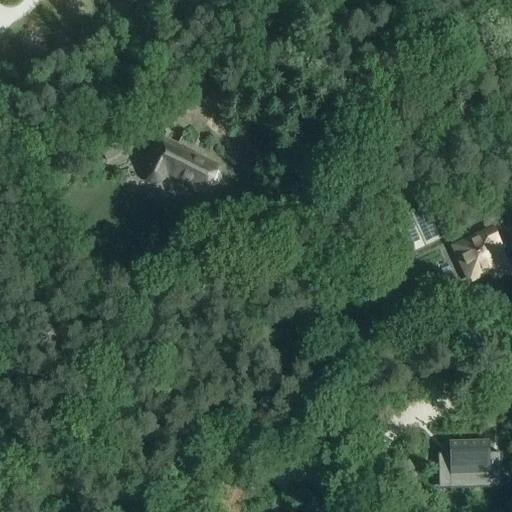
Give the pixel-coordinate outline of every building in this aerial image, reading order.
[(119,139),(112,142),(97,148),(103,164),(126,155),(119,139)] [(218,175),(218,174),(223,165),(221,165),(191,150),(190,153),(163,139),(144,177),(145,180),(147,183),(149,185),(152,187),(156,188),(159,187),(162,186),(168,175),(208,195),(211,189),(212,189),(213,189),(214,189),(215,189),(215,188),(216,188),(217,188),(218,187),(219,187),(219,186),(220,185),(220,184),(221,184),(221,183),(221,182),(221,181),(221,180),(221,179),(221,178),(220,177),(220,176),(219,176),(219,175),(218,175)] [(440,239),(425,206),(395,220),(410,253),(440,239)] [(457,248),(471,281),(491,272),(494,279),(509,272),(497,244),(499,243),(494,232),(457,248)] [(469,446),(469,474),(469,480),(491,480),(491,445),(469,446)] [(450,474),(469,474),(469,446),(450,446),(450,474)]
